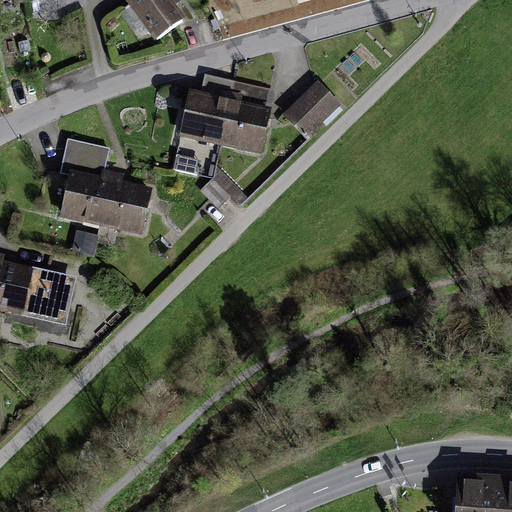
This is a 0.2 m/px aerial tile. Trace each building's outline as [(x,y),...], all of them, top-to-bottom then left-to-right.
[(0,0),(0,10),(57,0),(0,0)] [(121,0),(153,47),(197,17),(185,0),(121,0)] [(171,146),(262,163),(274,101),(183,84),(171,146)] [(339,84),(309,113),(324,129),(354,100),(339,84)] [(178,155),(175,166),(197,173),(200,161),(178,155)] [(53,226),(143,239),(152,177),(62,164),(53,226)] [(214,177),(202,187),(219,208),(231,197),(214,177)] [(0,312),(25,314),(30,251),(0,248),(0,312)] [(511,511),(511,489),(483,487),(480,511),(511,511)]
